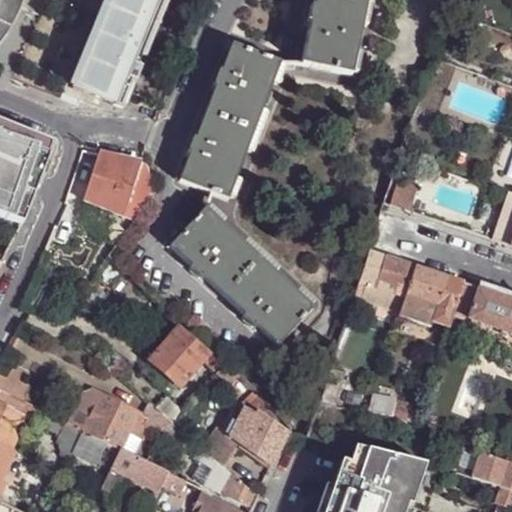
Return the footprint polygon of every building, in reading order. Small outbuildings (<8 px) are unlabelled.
[(125,106),(168,0),(0,0),(0,41),(1,39),(13,21),(18,11),(22,0),(106,0),(72,84),(125,106)] [(349,78),(364,8),(326,0),(313,0),(312,10),(307,28),(299,68),(349,78)] [(304,28),(307,28),(312,10),(309,9),(308,13),(306,12),(303,22),(305,23),(304,28)] [(205,113),(253,133),(278,66),(278,65),(229,46),(219,73),(212,91),(205,113)] [(210,89),(212,91),(219,73),(217,72),(216,75),(214,75),(211,84),(210,89)] [(227,203),(253,133),(205,113),(194,140),(187,159),(178,184),(209,195),(227,203)] [(39,182),(54,142),(41,137),(0,119),(0,216),(22,224),(39,182)] [(184,158),(187,159),(194,140),(192,139),(191,143),(188,142),(185,152),(186,153),(184,158)] [(143,162),(140,161),(117,155),(100,151),(85,197),(125,212),(143,162)] [(143,161),(143,162),(125,212),(138,216),(155,191),(147,164),(143,161)] [(389,208),(410,214),(418,189),(397,182),(389,208)] [(496,243),(510,248),(511,243),(511,207),(508,207),(496,243)] [(224,299),(258,261),(204,211),(169,248),(190,268),(204,281),(224,299)] [(462,232),(469,234),(470,232),(472,225),(465,222),(462,232)] [(483,239),(492,241),(495,232),(487,230),(484,236),(483,239)] [(394,258),(370,250),(368,254),(367,254),(364,265),(353,296),(401,313),(417,266),(394,258)] [(313,310),(258,261),(224,299),(243,317),(258,331),(277,348),(313,310)] [(427,301),(439,305),(433,321),(451,326),(455,312),(456,311),(465,281),(438,273),(417,266),(401,313),(422,319),(422,317),(427,301)] [(202,284),(204,281),(190,268),(188,270),(191,272),(190,274),(197,281),(198,280),(202,284)] [(481,287),(465,281),(456,311),(455,312),(470,317),(481,287)] [(92,282),(77,303),(93,315),(107,294),(92,282)] [(511,330),(511,297),(496,292),(481,287),(470,317),(511,330)] [(433,321),(439,305),(427,301),(422,317),(433,321)] [(255,334),(258,331),(243,317),(242,319),(244,321),(243,323),(251,330),(255,334)] [(178,386),(202,361),(216,374),(223,366),(179,326),(148,360),(178,386)] [(11,365),(6,374),(25,384),(29,374),(11,365)] [(2,371),(0,374),(0,388),(23,400),(30,386),(25,384),(6,374),(2,371)] [(28,416),(41,423),(46,412),(23,400),(0,388),(0,445),(10,451),(28,416)] [(85,432),(121,450),(138,414),(102,395),(85,432)] [(164,398),(154,408),(154,409),(163,416),(171,406),(172,405),(164,398)] [(420,422),(425,407),(386,399),(384,404),(373,402),(370,412),(420,422)] [(163,416),(154,409),(149,421),(153,424),(152,425),(162,435),(170,423),(163,416)] [(215,428),(199,448),(223,469),(240,446),(271,467),(278,452),(287,433),(258,411),(255,414),(243,409),(228,436),(215,428)] [(65,471),(101,489),(111,469),(121,450),(85,432),(46,412),(41,423),(40,425),(60,436),(57,442),(65,446),(60,455),(70,461),(65,471)] [(0,492),(4,484),(19,455),(10,451),(0,445),(0,492)] [(356,468),(362,449),(354,447),(348,465),(356,468)] [(511,490),(511,457),(507,456),(506,460),(468,448),(457,474),(505,489),(511,490)] [(416,477),(421,465),(362,449),(356,468),(348,465),(340,462),(338,468),(331,490),(324,511),(405,511),(408,504),(413,505),(422,479),(416,477)] [(186,483),(168,474),(121,450),(111,469),(112,470),(108,478),(113,480),(117,473),(154,490),(149,501),(171,511),(177,502),(186,483)] [(32,462),(19,455),(4,484),(17,491),(32,462)] [(422,479),(426,466),(421,465),(416,477),(422,479)] [(255,497),(231,476),(221,494),(250,510),(253,503),(255,497)] [(204,492),(186,483),(177,502),(195,510),(204,492)] [(324,511),(331,490),(324,487),(316,511),(324,511)] [(107,511),(116,496),(101,489),(98,497),(85,491),(74,511),(107,511)] [(511,510),(511,490),(505,489),(497,507),(511,510)] [(146,511),(116,496),(107,511),(146,511)] [(201,511),(234,511),(208,499),(201,511)]
